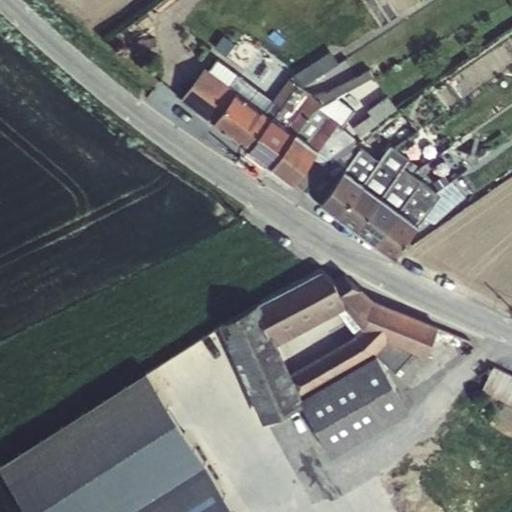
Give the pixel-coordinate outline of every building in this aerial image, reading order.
[(244,80),(213,121),(249,148),(276,111),(302,87),(338,62),(329,50),(288,75),(270,98),(244,80)] [(213,121),(244,80),(216,59),(208,69),(204,67),(180,99),(212,122),(213,121)] [(276,111),(249,148),(271,165),(317,107),(372,76),(369,69),(312,95),(302,87),(276,111)] [(327,164),(355,142),(354,134),(317,107),(271,165),(303,189),(327,164)] [(327,164),(303,189),(320,200),(341,214),(378,160),(355,142),(327,164)] [(378,160),(341,214),(359,228),(403,165),(408,158),(390,144),(378,160)] [(403,165),(359,228),(377,242),(422,179),(403,165)] [(422,179),(377,242),(396,256),(435,202),(445,196),(422,179)] [(328,267),(217,316),(263,417),(304,399),(328,451),(411,413),(389,365),(431,347),(425,333),(435,329),(419,294),(376,313),(359,276),(336,286),(328,267)] [(511,371),(495,364),(484,387),(511,399),(511,371)] [(235,511),(151,368),(0,455),(0,456),(32,511),(235,511)]
